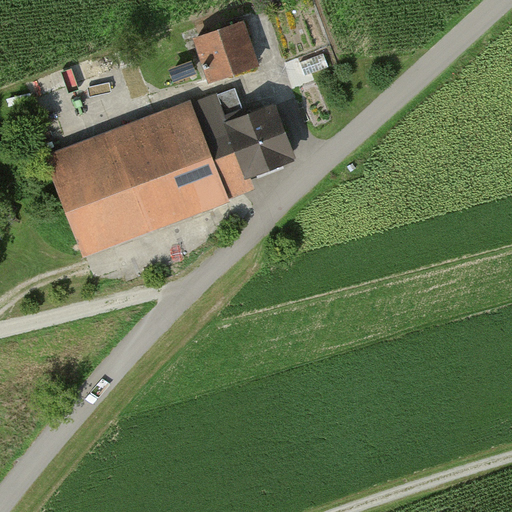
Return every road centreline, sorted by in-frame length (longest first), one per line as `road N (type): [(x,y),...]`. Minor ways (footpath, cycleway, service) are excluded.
road 1 (unclassified): [(0,507),(186,292),(504,0)]
road 2 (track): [(0,330),(149,293),(186,292)]
road 3 (track): [(341,511),(511,457)]
